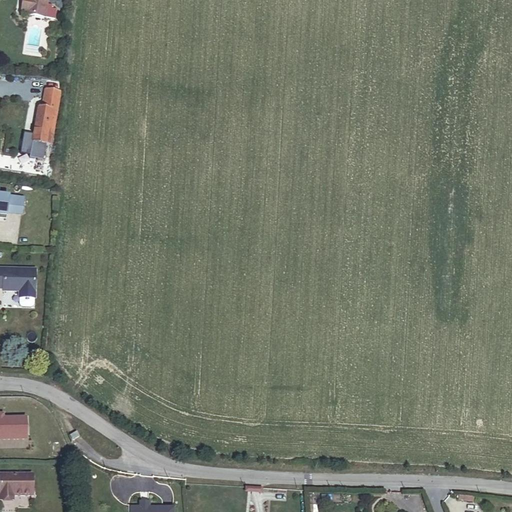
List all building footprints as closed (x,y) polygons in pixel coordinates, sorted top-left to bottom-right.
[(46,8),(47,0),(23,0),(21,13),(55,19),(56,10),(46,8)] [(56,111),(59,94),(42,91),(40,109),(38,109),(33,143),(46,145),(47,145),(52,111),(56,111)] [(46,145),(33,143),(30,159),(44,161),(46,145)] [(21,215),(23,198),(0,194),(0,216),(6,217),(7,214),(21,215)] [(20,298),(19,304),(20,306),(23,308),(31,308),(33,307),(34,304),(34,299),(35,299),(35,270),(0,269),(0,289),(3,289),(3,291),(19,292),(19,298),(20,298)] [(0,440),(26,440),(25,418),(2,419),(2,417),(0,417),(0,440)] [(77,431),(74,426),(68,429),(70,434),(77,431)] [(13,492),(31,493),(31,472),(0,471),(0,496),(13,497),(13,492)]
